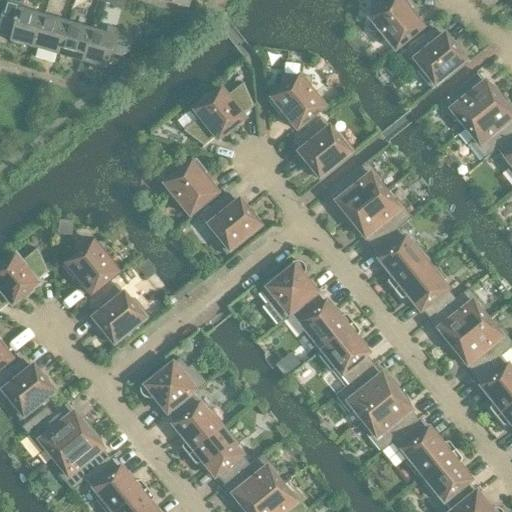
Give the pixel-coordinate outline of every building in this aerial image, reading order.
[(190,0),(156,0),(157,1),(188,10),(190,0)] [(380,34),(395,53),(423,30),(409,12),(413,9),(405,0),(395,0),(390,4),(371,2),(368,33),(380,34)] [(6,2),(0,24),(0,35),(12,39),(11,43),(35,50),(44,18),(20,12),(22,6),(6,2)] [(44,18),(35,50),(59,56),(68,25),(44,18)] [(68,25),(59,56),(83,63),(92,32),(68,25)] [(92,32),(83,63),(107,70),(111,55),(121,58),(130,53),(133,43),(128,34),(108,28),(106,36),(92,32)] [(420,69),(416,72),(432,91),(467,63),(445,36),(442,39),(434,30),(406,52),(420,69)] [(457,120),(465,130),(504,99),(497,91),(493,92),(492,92),(477,74),(439,105),(453,123),(457,120)] [(310,91),(311,79),(281,75),(278,94),(267,103),(279,117),(282,114),(297,132),(325,109),(310,91)] [(242,117),(256,106),(255,106),(253,107),(243,85),(227,98),(221,91),(215,96),(213,96),(211,96),(210,97),(207,98),(206,98),(204,99),(203,101),(202,103),(201,104),(201,106),(201,108),(194,113),(199,120),(183,133),(203,148),(201,149),(201,150),(215,139),(218,142),(245,121),(242,117)] [(470,144),(484,161),(511,137),(511,117),(508,112),(509,111),(510,107),(504,99),(465,130),(474,141),(470,144)] [(336,137),(322,120),(294,142),(302,152),(298,154),(320,181),(355,153),(340,134),(336,137)] [(507,171),(511,176),(511,137),(484,161),(497,151),(511,168),(507,171)] [(196,161),(185,169),(166,167),(163,198),(175,199),(189,218),(218,196),(203,178),(207,175),(196,161)] [(340,217),(347,225),(385,194),(377,184),(381,181),(367,163),(328,194),(343,213),(342,213),(340,217)] [(358,232),(373,250),(411,219),(398,202),(394,205),(385,194),(347,225),(353,233),(358,233),(358,232)] [(239,202),(236,205),(228,195),(200,218),(214,235),(211,238),(226,257),(261,229),(239,202)] [(387,284),(394,292),(431,263),(416,244),(412,247),(399,230),(412,219),(411,219),(373,250),(381,260),(378,261),(391,278),(389,280),(387,284)] [(73,283),(77,280),(91,298),(119,275),(104,256),(106,244),(75,241),(73,260),(62,269),(73,283)] [(0,312),(9,305),(12,308),(39,286),(36,283),(50,272),(50,271),(48,273),(37,250),(21,263),(16,257),(9,262),(7,262),(6,262),(4,262),(2,263),(0,264),(0,312)] [(263,308),(278,326),(317,295),(304,278),(305,277),(305,276),(306,274),(306,273),(306,272),(306,270),(306,269),(305,268),(304,266),(303,265),(302,264),(301,263),(299,263),(298,263),(296,263),(294,263),(293,264),(292,265),(291,266),(289,268),(288,270),(288,271),(288,272),(259,296),(267,305),(263,308)] [(423,312),(431,322),(469,291),(469,290),(455,301),(442,284),(445,281),(431,263),(394,292),(401,301),(405,300),(408,298),(421,314),(423,312)] [(88,308),(96,317),(92,320),(114,347),(149,319),(134,300),(130,303),(116,286),(88,308)] [(443,345),(449,353),(488,321),(479,311),(483,308),(469,291),(431,322),(445,340),(444,340),(443,345)] [(302,336),(317,354),(354,325),(347,316),(342,317),(340,319),(327,303),(325,305),(317,295),(278,326),(278,327),(292,316),(306,333),(302,336)] [(460,359),(475,377),(511,347),(511,344),(500,329),(496,332),(488,321),(449,353),(455,361),(460,360),(460,359)] [(335,398),(336,398),(375,367),(367,357),(369,356),(356,339),(359,337),(360,333),(354,325),(317,354),(331,373),(335,370),(349,387),(335,398)] [(0,370),(12,361),(0,347),(0,341),(1,340),(0,339),(0,370)] [(489,411),(496,419),(511,406),(511,371),(501,357),(511,348),(511,347),(475,377),(482,387),(480,388),(493,405),(491,407),(489,411)] [(153,399),(167,416),(206,384),(191,366),(188,369),(180,360),(151,383),(149,383),(148,383),(146,383),(144,384),(143,385),(142,386),(141,387),(140,388),(140,390),(139,391),(139,393),(140,394),(140,395),(141,397),(142,398),(143,399),(144,400),(146,400),(147,401),(149,401),(150,400),(152,400),(153,399)] [(33,368),(30,370),(22,361),(0,379),(0,390),(9,401),(5,404),(20,423),(55,394),(33,368)] [(353,412),(362,423),(401,391),(394,384),(390,384),(389,385),(375,367),(336,398),(350,415),(353,412)] [(181,450),(188,458),(225,428),(210,410),(206,413),(193,396),(206,385),(206,384),(167,416),(174,425),(172,427),(185,443),(183,445),(181,450)] [(367,436),(380,453),(419,422),(405,404),(407,399),(401,391),(362,423),(370,433),(367,436)] [(45,451),(54,461),(92,430),(86,422),(81,423),(81,424),(66,405),(53,416),(27,436),(41,454),(45,451)] [(511,406),(496,419),(503,428),(507,427),(510,425),(511,427),(511,406)] [(21,429),(27,436),(53,416),(47,409),(21,429)] [(404,463),(419,482),(456,452),(449,443),(445,444),(442,446),(429,430),(427,432),(419,422),(380,453),(381,454),(394,443),(408,460),(404,463)] [(217,478),(225,488),(264,456),(263,456),(250,467),(236,450),(240,447),(225,428),(188,458),(195,466),(199,466),(202,464),(215,480),(217,478)] [(58,475),(72,492),(111,461),(96,443),(97,442),(99,438),(92,430),(54,461),(62,472),(58,475)] [(454,511),(477,494),(469,485),(471,483),(458,467),(461,464),(463,460),(456,452),(419,482),(434,500),(437,497),(449,511),(454,511)] [(237,510),(238,511),(250,511),(282,487),(274,476),(277,473),(264,456),(225,488),(239,505),(238,506),(237,510)] [(96,502),(104,511),(120,511),(147,490),(141,482),(136,483),(134,485),(121,469),(118,470),(111,461),(72,492),(73,493),(86,482),(100,499),(96,502)] [(307,511),(308,511),(294,494),(290,497),(282,487),(250,511),(307,511)] [(155,511),(150,505),(153,503),(154,499),(147,490),(120,511),(155,511)] [(477,494),(454,511),(501,511),(500,510),(497,509),(495,509),(493,510),(491,510),(490,511),(477,494)]
